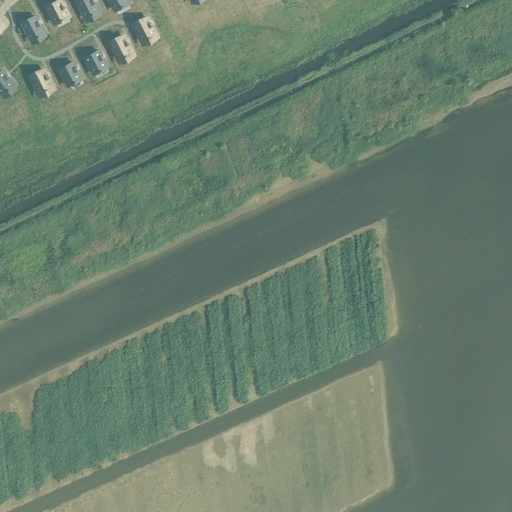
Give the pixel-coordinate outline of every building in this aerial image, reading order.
[(47,6),(46,6),(47,6),(55,22),(55,23),(56,23),(55,22),(61,19),(62,20),(64,19),(63,18),(67,16),(67,17),(68,16),(67,16),(64,8),(62,4),(61,4),(59,0),(58,0),(47,6)] [(85,17),(85,18),(86,18),(86,17),(92,14),(92,15),(94,14),(94,13),(98,11),(98,12),(98,11),(94,3),(95,3),(94,3),(92,0),(79,0),(77,1),(85,17)] [(110,0),(115,9),(115,10),(116,10),(116,9),(122,6),(122,7),(124,6),(123,5),(127,3),(128,4),(128,3),(126,0),(110,0)] [(31,39),(31,40),(31,39),(37,36),(38,37),(39,36),(39,35),(43,33),(44,33),(43,32),(43,33),(39,25),(40,25),(40,24),(40,25),(38,21),(37,21),(35,17),(35,16),(35,17),(23,23),(23,22),(22,23),(23,23),(31,39)] [(142,40),(142,41),(143,41),(143,40),(149,37),(149,38),(151,37),(151,36),(155,34),(155,35),(155,34),(151,26),(152,26),(151,26),(149,22),(150,22),(149,22),(147,18),(147,17),(146,18),(134,24),(142,40)] [(119,59),(125,56),(126,56),(127,55),(131,53),(132,52),(131,52),(127,45),(128,44),(126,41),(126,40),(125,40),(123,36),(122,36),(123,36),(111,42),(110,42),(110,43),(111,43),(119,58),(119,59)] [(86,57),(85,57),(86,57),(94,73),(93,73),(94,74),(94,73),(100,70),(101,71),(102,70),(102,69),(106,67),(107,67),(106,67),(102,59),(103,59),(101,55),(100,55),(98,51),(98,50),(97,50),(97,51),(86,57)] [(60,68),(59,68),(60,69),(68,85),(69,85),(68,85),(74,82),(75,82),(77,82),(76,81),(80,79),(81,79),(81,78),(80,78),(77,71),(77,70),(75,67),(75,66),(74,67),(72,62),(60,68)] [(39,92),(39,93),(40,93),(39,92),(45,89),(46,90),(48,89),(47,88),(51,86),(51,87),(52,86),(51,86),(48,78),(46,74),(45,74),(43,70),(43,69),(43,70),(31,76),(30,76),(31,76),(39,92)] [(2,94),(3,94),(8,90),(10,89),(10,88),(13,86),(14,85),(13,85),(8,78),(9,78),(8,78),(6,75),(6,74),(5,75),(2,71),(2,70),(2,71),(0,72),(0,90),(2,94)]
